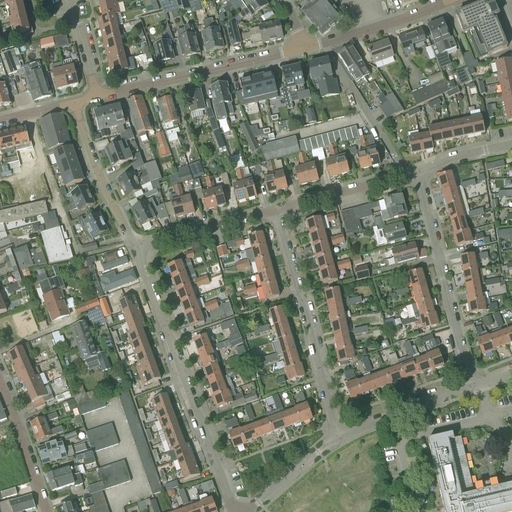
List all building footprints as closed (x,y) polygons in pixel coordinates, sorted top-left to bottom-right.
[(24,0),(4,0),(6,9),(3,10),(1,9),(0,9),(0,20),(3,20),(5,18),(8,17),(12,32),(9,33),(6,31),(3,32),(4,38),(21,33),(21,37),(33,34),(24,0)] [(178,10),(178,9),(175,0),(170,0),(160,4),(164,15),(178,10)] [(188,0),(175,0),(178,9),(182,8),(183,11),(191,9),(188,0)] [(201,0),(188,0),(191,9),(193,14),(205,10),(201,0)] [(232,8),(243,0),(231,0),(232,1),(229,3),(222,8),(225,12),(232,7),(232,8)] [(259,0),(243,0),(232,8),(235,11),(243,5),(246,10),(259,0)] [(263,0),(259,0),(246,10),(238,16),(241,21),(250,14),(252,18),(268,6),(263,0)] [(328,17),(335,25),(343,19),(327,0),(315,0),(312,3),(320,13),(322,11),(327,18),(328,17)] [(120,14),(117,3),(100,7),(103,18),(114,16),(120,14)] [(320,13),(312,3),(301,12),(322,37),(335,25),(328,17),(327,18),(322,11),(320,13)] [(468,32),(494,21),(493,18),(497,16),(498,14),(495,6),(492,5),(485,8),(484,4),(456,15),(464,34),(468,32)] [(114,16),(103,18),(97,19),(100,31),(117,26),(114,16)] [(212,20),(207,21),(215,51),(224,49),(219,29),(218,29),(217,23),(213,24),(212,20)] [(496,20),(494,21),(468,32),(479,60),(507,48),(496,20)] [(215,51),(207,21),(203,22),(205,32),(201,33),(207,53),(215,51)] [(435,24),(446,52),(452,50),(448,40),(450,40),(442,21),(435,24)] [(251,38),(281,31),(278,22),(259,27),(260,28),(249,31),(250,33),(239,36),(240,40),(251,38)] [(167,33),(170,32),(167,23),(159,25),(162,35),(167,33)] [(240,40),(239,36),(236,24),(226,26),(231,47),(241,45),(240,40)] [(446,52),(435,24),(427,27),(435,46),(436,45),(438,50),(433,52),(437,63),(449,59),(446,53),(446,52)] [(120,37),(117,26),(100,31),(103,42),(120,37)] [(191,29),(185,31),(191,57),(200,55),(195,34),(193,35),(191,29)] [(412,47),(425,42),(421,29),(398,37),(405,56),(414,53),(412,47)] [(191,57),(185,31),(178,32),(180,38),(178,39),(183,59),(191,57)] [(283,40),(281,31),(251,38),(253,45),(263,43),(263,44),(283,40)] [(53,43),(67,40),(66,34),(52,38),(53,43)] [(120,37),(103,42),(105,53),(123,49),(120,37)] [(67,40),(53,43),(55,49),(69,46),(67,40)] [(373,64),(393,57),(388,41),(368,48),(373,64)] [(174,60),(169,43),(154,47),(159,64),(174,60)] [(351,46),(344,50),(363,79),(370,74),(365,67),(351,46)] [(125,60),(123,49),(105,53),(108,64),(125,60)] [(0,54),(0,55),(8,76),(20,71),(12,50),(0,54)] [(363,79),(344,50),(337,55),(352,76),(356,83),(363,79)] [(475,67),(473,62),(469,52),(462,55),(468,70),(472,68),(475,67)] [(128,71),(125,60),(108,64),(111,75),(128,71)] [(314,87),(318,86),(321,99),(339,95),(336,80),(332,81),(328,60),(309,64),(312,82),(314,87)] [(497,74),(511,70),(511,64),(511,60),(495,63),(497,74)] [(50,97),(39,63),(23,68),(34,102),(50,97)] [(63,69),(67,88),(78,85),(74,66),(63,69)] [(299,66),(291,68),(299,101),(310,98),(309,91),(305,92),(303,85),(304,85),(299,66)] [(299,101),(291,68),(282,71),(287,89),(282,91),(287,110),(292,108),(291,103),(299,101)] [(67,88),(63,69),(52,72),(57,90),(67,88)] [(466,83),(472,81),(467,70),(461,72),(466,83)] [(511,81),(511,70),(497,74),(500,85),(511,81)] [(266,96),(277,93),(272,74),(261,76),(266,96)] [(261,76),(251,79),(255,99),(266,96),(261,76)] [(251,79),(240,81),(244,101),(255,99),(251,79)] [(3,80),(0,80),(0,96),(2,106),(11,104),(5,84),(5,85),(3,80)] [(437,97),(448,91),(449,91),(443,80),(431,85),(411,93),(416,106),(437,97)] [(511,81),(500,85),(502,95),(511,92),(511,81)] [(231,103),(226,85),(219,86),(226,116),(233,114),(230,103),(231,103)] [(211,88),(216,107),(216,106),(219,118),(220,120),(227,118),(226,116),(219,86),(211,88)] [(200,91),(186,94),(191,113),(192,120),(203,117),(202,111),(205,110),(203,102),(200,91)] [(511,92),(502,95),(503,102),(501,102),(503,109),(511,107),(511,92)] [(392,94),(385,99),(388,103),(390,107),(398,102),(392,94)] [(388,103),(385,99),(382,95),(377,98),(382,106),(379,108),(386,120),(395,114),(390,107),(388,103)] [(142,97),(134,99),(143,124),(142,124),(145,132),(153,130),(142,97)] [(178,126),(180,125),(172,97),(165,100),(173,127),(178,126)] [(143,124),(134,99),(127,101),(138,134),(145,132),(142,124),(143,124)] [(157,102),(164,126),(166,125),(167,129),(173,127),(165,100),(157,102)] [(121,131),(122,135),(125,134),(123,125),(124,125),(120,106),(112,108),(117,127),(118,131),(118,132),(121,131)] [(511,107),(503,109),(504,117),(506,116),(508,123),(511,122),(511,107)] [(112,108),(102,110),(106,130),(117,127),(112,108)] [(211,109),(205,110),(206,114),(212,132),(213,132),(214,132),(219,130),(217,124),(211,110),(211,109)] [(309,125),(317,123),(313,109),(305,111),(309,125)] [(106,130),(102,110),(94,112),(99,132),(100,131),(102,139),(108,137),(106,130)] [(62,115),(39,121),(47,150),(44,151),(47,156),(58,152),(57,148),(70,145),(62,115)] [(481,117),(471,120),(474,136),(485,133),(481,117)] [(474,136),(471,120),(460,122),(463,138),(474,136)] [(463,138),(460,122),(449,124),(453,140),(463,138)] [(453,140),(449,124),(439,126),(442,142),(453,140)] [(442,142),(439,126),(428,129),(429,134),(432,144),(442,142)] [(355,127),(349,129),(352,141),(358,139),(355,127)] [(25,128),(10,132),(14,148),(16,152),(18,161),(20,167),(38,162),(31,143),(29,143),(25,128)] [(349,129),(343,131),(346,142),(352,141),(349,129)] [(213,132),(215,137),(220,149),(225,147),(219,130),(214,132),(213,132)] [(343,131),(337,132),(340,144),(346,142),(343,131)] [(14,148),(10,132),(0,134),(0,140),(3,151),(7,149),(9,153),(16,152),(14,148)] [(109,158),(129,150),(126,142),(134,139),(132,132),(125,134),(119,137),(121,143),(105,149),(109,158)] [(337,132),(332,134),(335,145),(340,144),(337,132)] [(166,146),(162,133),(155,135),(159,147),(157,148),(161,159),(170,156),(169,153),(166,146)] [(244,136),(251,152),(258,150),(250,133),(244,136)] [(335,145),(332,134),(326,135),(329,147),(335,145)] [(429,134),(419,137),(422,153),(433,150),(432,144),(429,134)] [(329,147),(326,135),(320,137),(323,148),(329,147)] [(366,150),(370,168),(380,165),(372,135),(359,139),(361,145),(367,144),(369,149),(366,150)] [(320,137),(314,138),(317,150),(323,148),(320,137)] [(422,153),(419,137),(408,139),(412,155),(422,153)] [(317,150),(314,138),(309,140),(312,151),(317,150)] [(300,153),(297,141),(296,139),(259,149),(266,163),(300,153)] [(312,151),(309,140),(303,141),(306,153),(312,151)] [(306,153),(303,141),(297,143),(300,154),(306,153)] [(401,145),(396,147),(398,151),(399,151),(405,148),(403,143),(401,145)] [(357,154),(356,154),(356,155),(361,170),(370,168),(366,150),(369,149),(367,144),(361,145),(363,153),(357,154)] [(58,163),(72,158),(70,153),(73,153),(71,148),(54,153),(58,163)] [(133,160),(129,150),(109,158),(112,168),(133,160)] [(183,156),(187,165),(199,160),(196,151),(183,156)] [(337,152),(330,153),(332,160),(325,162),(330,178),(339,176),(335,158),(338,157),(337,152)] [(230,157),(234,169),(243,165),(239,153),(230,157)] [(76,157),(72,158),(58,163),(62,176),(77,170),(75,165),(79,164),(76,157)] [(338,157),(335,158),(339,176),(349,173),(345,157),(338,159),(338,157)] [(142,160),(137,162),(131,165),(134,171),(140,168),(141,172),(135,175),(134,172),(118,180),(122,189),(148,177),(146,170),(145,171),(144,166),(142,160)] [(306,160),(299,161),(301,168),(295,170),(299,186),(309,184),(304,166),(307,165),(306,160)] [(485,165),(487,171),(505,167),(503,161),(485,165)] [(150,183),(158,180),(161,179),(155,162),(144,166),(145,171),(146,170),(148,177),(150,183)] [(194,180),(199,178),(194,164),(189,166),(194,180)] [(257,176),(262,174),(260,165),(254,167),(257,176)] [(307,165),(304,166),(309,184),(318,181),(314,165),(307,166),(307,165)] [(193,180),(188,167),(187,167),(176,171),(180,184),(193,180)] [(275,168),(268,169),(270,176),(264,178),(268,194),(277,192),(273,174),(276,173),(275,168)] [(81,169),(77,170),(62,176),(66,188),(83,182),(83,181),(81,182),(79,176),(82,175),(81,169)] [(244,176),(242,170),(236,171),(237,178),(244,176)] [(276,173),(273,174),(277,192),(287,189),(283,173),(277,174),(276,173)] [(220,175),(223,186),(229,185),(227,174),(220,175)] [(443,192),(455,188),(451,174),(439,178),(443,192)] [(239,184),(233,186),(237,203),(247,200),(242,182),(245,182),(244,177),(244,176),(237,178),(239,184)] [(251,176),(244,177),(245,182),(242,182),(247,200),(257,197),(251,176)] [(148,177),(122,189),(126,199),(142,191),(141,188),(150,183),(148,177)] [(160,189),(158,180),(150,183),(153,191),(156,190),(160,189)] [(192,181),(194,190),(201,188),(198,180),(192,181)] [(203,194),(202,194),(203,199),(206,211),(216,208),(212,191),(215,190),(213,184),(207,185),(208,192),(203,194)] [(70,205),(90,196),(86,186),(71,194),(72,197),(68,199),(70,205)] [(455,188),(443,192),(447,206),(459,203),(455,188)] [(215,190),(212,191),(216,208),(226,206),(221,189),(215,191),(215,190)] [(156,190),(153,191),(144,195),(146,200),(158,194),(156,190)] [(184,199),(183,197),(180,198),(185,216),(195,214),(192,202),(197,200),(194,190),(189,192),(190,197),(184,199)] [(182,191),(175,193),(176,195),(169,196),(175,219),(185,216),(180,198),(183,197),(182,191)] [(90,196),(70,205),(65,208),(67,213),(73,211),(78,209),(79,212),(95,205),(90,196)] [(402,196),(369,205),(370,210),(380,208),(381,213),(404,206),(402,196)] [(136,218),(156,208),(152,199),(139,206),(136,199),(128,203),(132,209),(136,218)] [(3,212),(0,212),(0,225),(21,220),(48,214),(45,202),(3,212)] [(459,203),(447,206),(451,221),(463,217),(459,203)] [(164,205),(156,208),(136,218),(141,227),(159,218),(160,221),(168,219),(164,205)] [(369,205),(363,207),(367,218),(372,217),(370,210),(369,205)] [(404,206),(381,213),(382,217),(373,219),(375,228),(385,225),(384,222),(407,216),(404,206)] [(363,207),(358,208),(361,220),(367,218),(363,207)] [(358,208),(354,209),(352,210),(355,221),(359,220),(361,220),(358,208)] [(355,221),(352,210),(346,211),(350,223),(355,221)] [(350,223),(346,211),(340,213),(346,233),(352,232),(350,223)] [(50,221),(48,214),(43,215),(45,222),(46,230),(59,227),(57,219),(50,221)] [(83,233),(103,223),(99,214),(84,221),(81,217),(77,219),(79,224),(83,233)] [(328,223),(335,221),(333,214),(326,216),(328,223)] [(468,232),(463,217),(451,221),(455,235),(468,232)] [(310,235),(324,231),(320,218),(306,222),(310,235)] [(359,220),(355,221),(350,223),(352,232),(352,233),(362,230),(359,220)] [(108,232),(103,223),(83,233),(86,239),(91,236),(93,240),(108,232)] [(385,225),(375,228),(374,228),(378,247),(405,239),(402,225),(386,229),(385,225)] [(69,246),(65,247),(60,228),(40,234),(49,264),(73,259),(69,246)] [(511,235),(511,229),(496,231),(498,240),(509,239),(509,242),(511,241),(511,235)] [(324,231),(310,235),(313,247),(327,243),(324,231)] [(469,231),(468,232),(455,235),(453,236),(457,247),(472,243),(469,231)] [(251,250),(266,246),(262,233),(248,237),(251,250)] [(476,242),(484,240),(485,245),(495,243),(494,236),(484,239),(482,234),(474,236),(476,242)] [(343,236),(336,237),(337,241),(339,241),(340,244),(345,243),(343,236)] [(337,241),(336,237),(331,239),(332,246),(340,244),(339,241),(337,241)] [(244,245),(242,238),(232,241),(234,248),(244,245)] [(84,254),(98,250),(96,243),(82,247),(84,254)] [(331,256),(327,243),(313,247),(316,260),(331,256)] [(394,258),(419,251),(417,244),(392,251),(394,258)] [(225,246),(216,248),(219,259),(228,256),(225,246)] [(266,246),(251,250),(255,263),(269,259),(266,246)] [(485,248),(486,253),(479,255),(480,261),(488,259),(488,257),(498,256),(495,246),(485,248)] [(41,247),(28,252),(27,247),(13,251),(21,271),(34,267),(47,264),(41,247)] [(424,250),(419,251),(394,258),(396,266),(426,258),(424,250)] [(193,252),(185,254),(187,260),(194,258),(193,252)] [(331,256),(316,260),(320,272),(334,269),(331,256)] [(464,273),(476,271),(474,256),(461,258),(464,273)] [(360,257),(352,259),(354,266),(362,264),(360,257)] [(100,266),(103,275),(128,268),(126,259),(100,266)] [(272,271),(269,259),(255,263),(258,275),(272,271)] [(244,266),(245,269),(250,268),(248,261),(241,263),(242,266),(244,266)] [(349,261),(342,263),(343,266),(345,266),(346,269),(351,268),(349,261)] [(172,279),(186,274),(181,262),(168,267),(172,279)] [(242,266),(241,263),(236,264),(238,271),(245,269),(244,266),(242,266)] [(343,266),(342,263),(337,264),(339,271),(346,269),(345,266),(343,266)] [(357,281),(369,278),(366,266),(354,269),(357,281)] [(91,280),(97,278),(95,272),(93,268),(88,269),(91,280)] [(91,280),(88,269),(81,272),(84,282),(91,280)] [(337,281),(334,269),(320,272),(323,285),(337,281)] [(24,278),(30,276),(28,270),(22,272),(24,278)] [(481,270),(476,271),(464,273),(466,288),(479,286),(484,285),(481,270)] [(272,271),(258,275),(262,288),(276,284),(272,271)] [(413,290),(426,286),(421,271),(409,275),(413,290)] [(54,273),(57,281),(62,279),(60,273),(59,273),(58,272),(54,273)] [(99,285),(103,295),(135,283),(132,274),(99,285)] [(186,274),(172,279),(177,291),(190,286),(186,274)] [(207,276),(202,278),(203,282),(201,282),(202,286),(209,283),(207,276)] [(100,288),(99,285),(97,278),(91,280),(95,290),(100,288)] [(203,282),(202,278),(195,281),(197,288),(202,286),(201,282),(203,282)] [(57,281),(49,284),(48,284),(61,319),(69,316),(57,281)] [(234,295),(231,283),(224,285),(228,297),(234,295)] [(17,284),(8,288),(11,294),(20,291),(17,284)] [(48,284),(40,287),(52,322),(61,319),(48,284)] [(279,297),(276,284),(262,288),(265,301),(279,297)] [(190,286),(177,291),(181,303),(195,298),(190,286)] [(255,286),(248,288),(249,291),(250,291),(251,294),(257,293),(255,286)] [(426,286),(413,290),(417,304),(430,300),(426,286)] [(482,300),(479,286),(466,288),(469,303),(482,300)] [(249,291),(248,288),(242,289),(244,296),(251,294),(250,291),(249,291)] [(328,307),(341,305),(338,290),(325,293),(328,307)] [(123,313),(138,307),(134,297),(130,298),(128,292),(112,298),(114,304),(119,302),(123,313)] [(195,298),(181,303),(186,316),(199,311),(195,298)] [(96,299),(85,304),(89,312),(100,307),(96,299)] [(100,307),(107,304),(105,299),(98,301),(100,307)] [(430,300),(417,304),(411,306),(413,313),(419,312),(421,318),(434,315),(430,300)] [(483,300),(482,300),(469,303),(468,303),(470,314),(485,311),(483,300)] [(216,301),(211,303),(212,306),(210,307),(211,310),(218,308),(216,301)] [(229,301),(223,303),(226,313),(231,312),(229,301)] [(212,306),(211,303),(204,305),(206,312),(211,310),(210,307),(212,306)] [(89,312),(85,304),(74,308),(77,316),(89,312)] [(341,305),(328,307),(332,322),(345,319),(341,305)] [(142,317),(138,307),(123,313),(126,323),(142,317)] [(274,327),(287,323),(282,308),(270,312),(274,327)] [(91,320),(101,316),(102,316),(100,309),(89,314),(91,320)] [(199,311),(186,316),(190,328),(204,323),(199,311)] [(435,314),(434,315),(421,318),(420,319),(423,330),(438,326),(435,314)] [(486,328),(494,325),(491,316),(483,319),(486,328)] [(145,328),(142,317),(126,323),(130,333),(142,329),(145,328)] [(345,319),(332,322),(335,337),(348,334),(345,319)] [(220,325),(222,332),(236,327),(234,320),(220,325)] [(87,348),(93,346),(94,345),(86,322),(78,324),(87,348)] [(291,337),(287,323),(274,327),(278,341),(291,337)] [(87,348),(78,324),(71,327),(83,362),(83,361),(97,357),(93,346),(87,348)] [(493,350),(489,338),(486,332),(483,334),(480,327),(474,329),(477,336),(481,335),(482,339),(477,341),(483,356),(494,352),(493,350)] [(130,333),(127,334),(131,345),(146,339),(142,329),(130,333)] [(511,329),(502,333),(507,345),(511,343),(511,329)] [(502,333),(489,338),(493,350),(507,345),(502,333)] [(351,349),(348,334),(335,337),(338,351),(351,349)] [(434,341),(432,335),(422,339),(424,344),(428,342),(431,350),(437,348),(434,341)] [(199,355),(211,350),(206,336),(194,341),(199,355)] [(60,337),(53,340),(57,348),(63,346),(60,337)] [(295,352),(291,337),(278,341),(283,355),(295,352)] [(149,349),(146,339),(131,345),(134,355),(149,349)] [(242,339),(230,344),(231,346),(232,348),(243,344),(243,343),(242,339)] [(388,347),(386,340),(380,343),(383,349),(388,347)] [(237,354),(245,350),(242,344),(234,348),(237,354)] [(12,364),(26,358),(22,348),(7,354),(12,364)] [(352,348),(351,349),(338,351),(336,352),(339,363),(354,360),(352,348)] [(149,349),(134,355),(138,364),(135,365),(135,366),(153,359),(149,349)] [(211,350),(199,355),(204,369),(216,364),(211,350)] [(295,352),(283,355),(287,370),(300,366),(295,352)] [(427,356),(427,357),(432,369),(432,371),(443,367),(438,352),(427,356)] [(104,354),(101,355),(98,356),(100,362),(101,366),(103,371),(109,368),(104,354)] [(404,380),(394,354),(387,357),(391,370),(385,372),(390,385),(404,380)] [(411,356),(409,357),(398,361),(395,354),(394,354),(404,380),(418,374),(413,362),(411,356)] [(98,356),(97,357),(83,361),(86,369),(101,364),(98,356)] [(432,369),(427,357),(413,362),(418,374),(432,369)] [(31,368),(26,358),(12,364),(16,374),(31,368)] [(153,359),(135,366),(139,376),(157,370),(153,359)] [(222,378),(216,364),(204,369),(209,383),(222,378)] [(301,366),(300,366),(287,370),(285,370),(289,381),(304,377),(301,366)] [(31,368),(16,374),(20,385),(24,383),(35,378),(31,368)] [(157,370),(139,376),(143,386),(161,380),(157,370)] [(344,374),(346,381),(355,377),(352,371),(344,374)] [(390,385),(385,372),(371,378),(376,390),(390,385)] [(38,376),(35,378),(24,383),(28,393),(42,387),(38,376)] [(277,385),(285,383),(283,377),(275,379),(277,385)] [(222,378),(209,383),(214,397),(227,393),(222,378)] [(371,378),(357,383),(362,395),(376,390),(371,378)] [(362,395),(357,383),(357,382),(346,386),(351,400),(362,396),(362,395)] [(28,393),(32,403),(43,399),(45,403),(54,399),(48,386),(43,388),(42,387),(28,393)] [(119,398),(129,395),(127,390),(117,393),(119,398)] [(84,392),(73,396),(76,405),(96,398),(94,391),(85,394),(84,392)] [(57,403),(71,398),(69,392),(55,398),(57,403)] [(228,392),(227,393),(214,397),(213,397),(217,408),(232,403),(228,392)] [(243,399),(245,404),(257,400),(255,393),(243,398),(242,393),(234,396),(236,402),(243,399)] [(129,395),(119,398),(121,404),(131,400),(129,395)] [(155,411),(170,406),(166,395),(151,401),(155,411)] [(103,397),(97,399),(101,409),(106,407),(103,397)] [(43,399),(32,403),(35,410),(45,405),(45,403),(43,399)] [(101,409),(97,399),(92,401),(96,411),(101,409)] [(133,405),(131,400),(121,404),(122,409),(133,405)] [(92,401),(87,402),(90,413),(96,411),(92,401)] [(90,413),(87,402),(82,404),(85,414),(90,413)] [(75,404),(66,407),(68,413),(77,409),(75,404)] [(85,414),(82,404),(77,406),(80,416),(85,414)] [(134,410),(133,405),(122,409),(124,414),(134,410)] [(295,409),(296,410),(300,422),(301,424),(312,420),(306,405),(295,409)] [(174,416),(170,406),(155,411),(159,421),(174,416)] [(136,415),(134,410),(124,414),(126,419),(136,415)] [(296,410),(282,415),(286,427),(300,422),(296,410)] [(238,426),(233,412),(222,417),(227,430),(238,426)] [(34,433),(48,427),(47,423),(58,419),(56,413),(30,424),(34,433)] [(136,415),(126,419),(128,424),(138,420),(136,415)] [(286,427),(282,415),(275,418),(274,417),(269,419),(270,420),(268,420),(273,433),(286,427)] [(83,424),(80,416),(74,418),(77,426),(83,424)] [(178,426),(174,416),(159,421),(163,431),(178,426)] [(138,420),(128,424),(129,429),(140,425),(138,420)] [(262,423),(254,426),(259,438),(273,433),(268,420),(267,421),(266,420),(262,421),(262,423)] [(111,424),(106,426),(110,436),(115,435),(111,424)] [(140,425),(129,429),(131,434),(142,431),(140,425)] [(106,426),(101,428),(105,438),(110,436),(106,426)] [(178,426),(163,431),(166,441),(181,436),(178,426)] [(259,438),(254,426),(240,431),(245,443),(259,438)] [(50,431),(48,427),(34,433),(37,442),(63,432),(61,427),(50,431)] [(105,438),(101,428),(96,429),(99,440),(105,438)] [(96,429),(91,431),(94,441),(99,440),(96,429)] [(245,443),(240,431),(240,430),(229,434),(234,449),(245,444),(245,443)] [(94,441),(91,431),(85,433),(88,443),(94,441)] [(142,431),(131,434),(133,439),(143,436),(142,431)] [(65,442),(77,438),(75,433),(64,437),(65,442)] [(511,511),(511,484),(474,494),(461,437),(454,439),(453,434),(427,440),(428,440),(430,440),(446,511),(511,511)] [(115,435),(110,436),(113,446),(118,445),(115,435)] [(113,446),(110,436),(105,438),(108,448),(113,446)] [(145,441),(143,436),(133,439),(135,444),(145,441)] [(181,436),(166,441),(170,452),(174,451),(185,446),(181,436)] [(108,448),(105,438),(99,440),(103,450),(108,448)] [(99,440),(94,441),(98,451),(103,450),(99,440)] [(64,449),(61,441),(38,449),(40,457),(64,449)] [(94,441),(88,443),(91,450),(91,449),(92,453),(98,451),(94,441)] [(145,441),(135,444),(136,449),(147,446),(145,441)] [(75,453),(86,449),(84,443),(73,446),(75,453)] [(185,446),(174,451),(177,460),(192,455),(188,444),(185,446)] [(147,446),(136,449),(138,454),(149,451),(147,446)] [(71,447),(64,449),(40,457),(43,465),(62,459),(62,461),(67,459),(66,458),(74,455),(71,447)] [(91,449),(91,450),(75,454),(78,462),(83,461),(94,458),(92,453),(91,449)] [(149,451),(138,454),(140,460),(150,456),(149,451)] [(192,455),(177,460),(181,471),(196,465),(192,455)] [(150,456),(140,460),(142,465),(152,461),(150,456)] [(94,458),(83,461),(85,466),(96,463),(94,458)] [(122,473),(127,471),(124,461),(119,463),(122,473)] [(152,461),(142,465),(144,470),(154,466),(152,461)] [(122,473),(119,463),(113,465),(117,475),(122,473)] [(117,475),(113,465),(108,466),(112,476),(117,475)] [(200,475),(196,465),(181,471),(185,481),(200,475)] [(112,476),(108,466),(103,468),(107,478),(112,476)] [(154,466),(144,470),(145,475),(156,471),(154,466)] [(80,474),(77,467),(69,469),(47,476),(50,484),(80,474)] [(107,478),(103,468),(98,470),(101,480),(107,478)] [(127,471),(122,473),(125,483),(131,481),(127,471)] [(157,476),(156,471),(145,475),(147,480),(157,476)] [(80,474),(50,484),(52,492),(62,489),(62,488),(74,485),(75,487),(83,485),(83,484),(88,482),(85,472),(80,474)] [(122,473),(117,475),(120,485),(125,483),(122,473)] [(117,475),(112,476),(115,487),(120,485),(117,475)] [(112,476),(107,478),(110,489),(115,487),(112,476)] [(159,481),(157,476),(147,480),(149,485),(159,481)] [(107,478),(101,480),(102,483),(105,490),(110,489),(107,478)] [(159,481),(149,485),(151,490),(161,487),(159,481)] [(166,491),(178,487),(179,487),(176,481),(161,486),(163,490),(165,489),(166,491)] [(105,490),(102,483),(87,488),(89,495),(90,495),(102,491),(105,490)] [(161,487),(151,490),(152,496),(163,492),(161,487)] [(17,495),(17,494),(15,488),(0,493),(0,500),(2,499),(3,500),(17,495)] [(180,499),(186,497),(184,490),(178,492),(180,499)] [(102,491),(90,495),(92,501),(104,497),(102,491)] [(201,503),(200,503),(201,504),(203,511),(215,511),(211,499),(208,500),(207,496),(205,495),(199,497),(201,503)] [(0,505),(2,511),(21,511),(35,508),(31,496),(0,505)] [(403,496),(398,498),(389,500),(392,511),(399,510),(406,508),(403,496)] [(104,497),(92,501),(94,506),(106,503),(104,497)] [(189,504),(186,497),(180,499),(183,506),(189,504)] [(152,509),(158,507),(155,500),(150,502),(152,509)] [(75,511),(72,503),(57,508),(58,511),(75,511)] [(106,503),(94,506),(96,511),(108,508),(106,503)]
